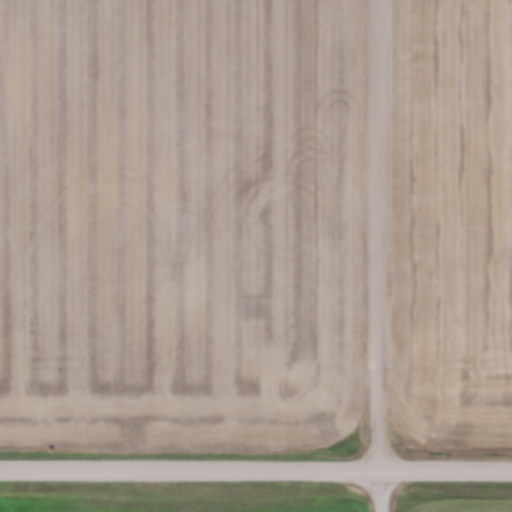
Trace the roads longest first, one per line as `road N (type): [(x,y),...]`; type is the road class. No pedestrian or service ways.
road 1 (tertiary): [(511,467),(0,468)]
road 2 (track): [(377,0),(380,468)]
